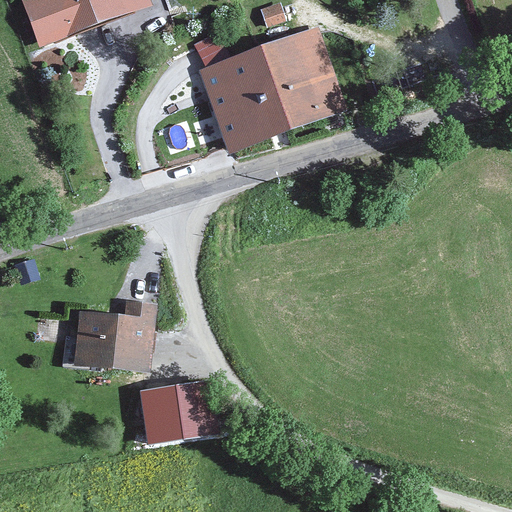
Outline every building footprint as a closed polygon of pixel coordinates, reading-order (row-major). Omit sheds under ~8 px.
[(108,17),(150,1),(149,0),(51,0),(66,39),(79,35),(75,25),(106,13),(108,17)] [(285,9),(267,16),(270,27),(289,20),(285,9)] [(319,29),(263,50),(290,126),(343,106),(345,109),(348,107),(319,29)] [(263,50),(207,71),(234,150),(238,148),(237,145),(290,126),(263,50)] [(4,266),(8,286),(38,280),(35,260),(4,266)] [(87,309),(81,356),(146,367),(156,305),(133,301),(131,315),(87,309)] [(145,440),(145,441),(212,437),(209,386),(142,390),(144,422),(145,440)] [(128,424),(129,441),(145,440),(144,422),(128,424)]
